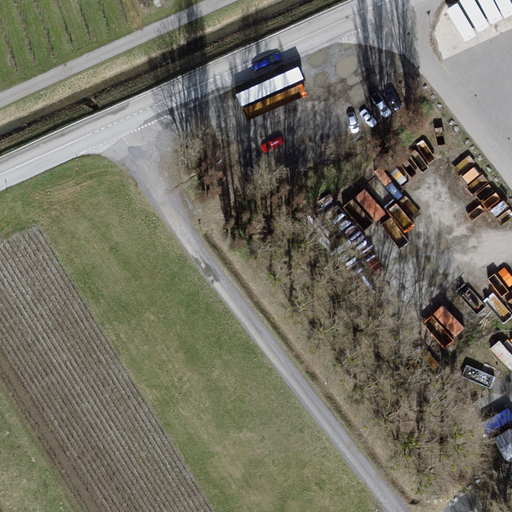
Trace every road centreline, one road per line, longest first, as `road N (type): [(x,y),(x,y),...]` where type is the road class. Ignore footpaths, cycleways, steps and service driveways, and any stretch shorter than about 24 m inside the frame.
road 1 (track): [(116,130),(234,305),(402,511)]
road 2 (secondary): [(0,181),(395,0)]
road 3 (track): [(0,107),(235,0)]
road 4 (track): [(511,170),(381,6)]
